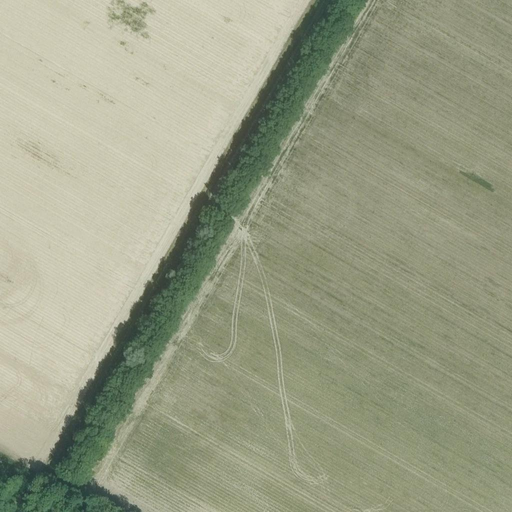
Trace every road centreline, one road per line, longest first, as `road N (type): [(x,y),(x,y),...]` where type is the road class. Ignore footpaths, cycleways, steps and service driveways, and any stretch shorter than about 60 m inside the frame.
road 1 (track): [(213,201),(52,479)]
road 2 (track): [(327,0),(214,197),(217,211),(236,220)]
